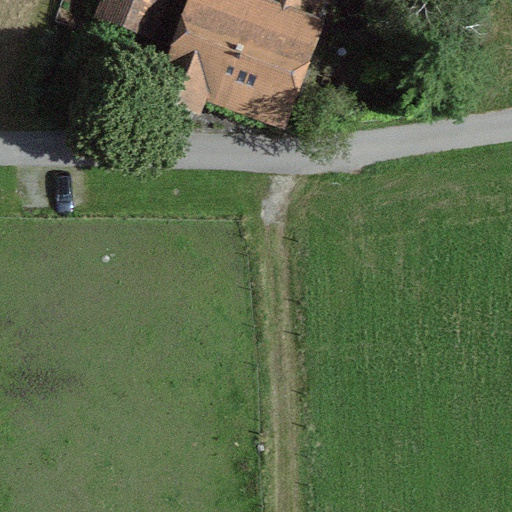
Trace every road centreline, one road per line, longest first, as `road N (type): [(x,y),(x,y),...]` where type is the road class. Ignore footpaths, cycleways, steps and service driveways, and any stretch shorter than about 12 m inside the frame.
road 1 (unclassified): [(0,148),(287,153),(511,125)]
road 2 (track): [(331,148),(275,224),(292,511)]
